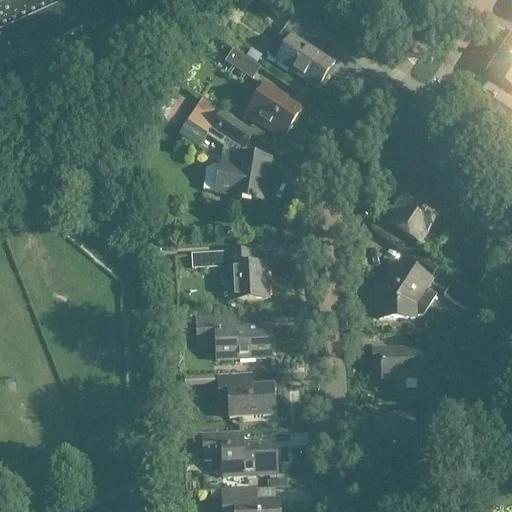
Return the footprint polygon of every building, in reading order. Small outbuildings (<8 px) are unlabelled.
[(9,0),(0,4),(0,67),(88,28),(90,32),(120,19),(111,0),(9,0)] [(266,56),(274,62),(316,89),(332,63),(311,49),(319,38),(290,19),(266,56)] [(500,43),(494,53),(511,65),(511,39),(507,48),(500,43)] [(254,80),(261,70),(234,52),(227,62),(254,80)] [(494,67),(487,77),(508,91),(501,102),(511,108),(511,65),(494,53),(487,63),(494,67)] [(173,101),(179,90),(167,84),(161,95),(173,101)] [(247,113),(284,138),(301,113),(264,88),(247,113)] [(480,88),(466,108),(506,134),(507,133),(511,125),(511,108),(501,102),(480,88)] [(207,137),(212,129),(240,149),(243,151),(253,135),(221,114),(220,114),(201,102),(187,123),(207,137)] [(500,144),(511,151),(511,135),(507,133),(506,134),(500,144)] [(237,167),(219,164),(219,167),(214,166),(206,170),(203,191),(215,192),(214,194),(261,202),(268,161),(238,156),(237,167)] [(396,208),(399,211),(388,228),(419,246),(442,210),(409,189),(396,208)] [(266,300),(265,266),(253,267),(252,253),(191,256),(191,270),(220,269),(221,285),(230,284),(231,302),(266,300)] [(413,319),(420,318),(434,298),(423,291),(429,283),(399,263),(377,297),(376,321),(413,320),(413,319)] [(453,283),(444,297),(473,316),(482,303),(453,283)] [(215,347),(216,364),(270,361),(268,331),(235,333),(234,320),(196,322),(197,348),(215,347)] [(453,349),(453,334),(426,335),(426,350),(453,349)] [(420,361),(419,351),(384,352),(384,350),(371,351),(372,370),(380,370),(380,383),(391,382),(392,392),(402,391),(402,382),(417,381),(417,383),(429,383),(427,361),(420,361)] [(227,405),(228,421),(272,419),(271,390),(249,391),(249,378),(217,379),(218,405),(227,405)] [(453,403),(421,404),(422,420),(454,418),(453,403)] [(374,460),(400,458),(407,465),(430,449),(422,435),(412,436),(411,418),(372,420),(374,460)] [(221,462),(221,480),(276,477),(274,448),(242,449),(242,435),(201,437),(203,463),(221,462)] [(277,511),(277,505),(255,506),(254,491),(221,493),(222,511),(277,511)]
